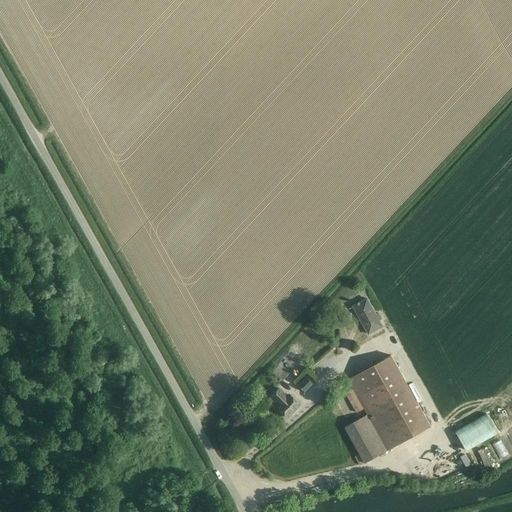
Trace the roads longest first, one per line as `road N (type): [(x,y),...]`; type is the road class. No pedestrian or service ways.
road 1 (unknown): [(239,507),(361,477),(428,446),(433,427),(399,360),(383,352),(360,358),(221,474)]
road 2 (unclassified): [(242,511),(0,77)]
road 3 (track): [(0,127),(203,484)]
